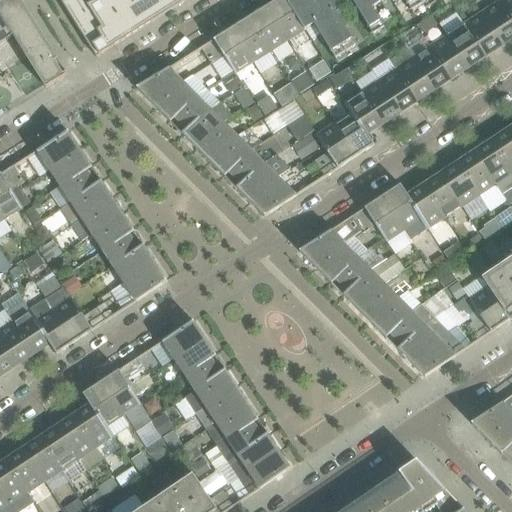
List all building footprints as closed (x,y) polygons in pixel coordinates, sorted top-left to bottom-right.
[(67,77),(22,5),(18,0),(4,0),(0,3),(0,17),(0,18),(13,39),(46,91),(67,77)] [(113,48),(87,7),(89,6),(84,0),(58,0),(96,59),(113,48)] [(136,34),(114,0),(99,0),(89,6),(87,7),(113,48),(136,34)] [(114,0),(136,34),(189,0),(114,0)] [(306,32),(286,0),(280,0),(266,9),(288,43),(306,32)] [(358,51),(334,14),(342,9),(336,0),(286,0),(306,32),(313,27),(337,65),(358,51)] [(388,0),(336,0),(342,9),(351,3),(375,41),(395,28),(390,20),(392,19),(382,4),(388,0)] [(434,3),(432,0),(391,0),(393,3),(396,0),(403,0),(413,16),(434,3)] [(511,0),(502,0),(498,4),(511,25),(511,0)] [(511,41),(511,25),(498,4),(481,15),(502,48),(511,41)] [(288,43),(266,9),(248,20),(270,55),(272,54),(279,64),(293,55),(286,45),(288,43)] [(502,48),(481,15),(464,26),(485,59),(502,48)] [(0,46),(13,39),(0,18),(0,17),(0,46)] [(464,17),(459,19),(464,26),(468,23),(464,17)] [(424,36),(438,27),(432,18),(418,28),(424,36)] [(270,55),(248,20),(230,32),(253,66),(270,55)] [(485,59),(464,26),(447,37),(469,70),(485,59)] [(253,66),(230,32),(212,43),(222,60),(223,58),(235,77),(253,66)] [(469,70),(447,37),(430,48),(452,81),(469,70)] [(222,60),(212,43),(206,47),(216,63),(222,60)] [(216,63),(206,47),(201,50),(211,66),(216,63)] [(452,81),(430,48),(413,59),(435,92),(452,81)] [(435,92),(413,59),(396,71),(418,104),(435,92)] [(323,64),(310,72),(317,84),(331,75),(323,64)] [(157,111),(183,85),(182,84),(169,70),(136,91),(137,91),(157,111)] [(418,104),(396,71),(379,82),(401,115),(418,104)] [(314,87),(306,74),(291,83),(300,96),(314,87)] [(170,125),(197,99),(205,91),(192,78),(182,84),(183,85),(157,111),(170,125)] [(243,89),(237,79),(224,87),(231,97),(243,89)] [(318,99),(333,89),(328,82),(313,92),(318,99)] [(401,115),(379,82),(362,93),(384,126),(401,115)] [(184,138),(210,112),(209,111),(219,105),(205,91),(197,99),(170,125),(184,138)] [(252,104),(245,92),(235,98),(243,110),(252,104)] [(384,126),(362,93),(345,104),(367,137),(384,126)] [(290,103),(285,96),(276,102),(281,109),(290,103)] [(278,111),(271,99),(258,108),(265,119),(278,111)] [(374,147),(367,137),(345,104),(343,105),(350,115),(334,126),(356,159),(374,147)] [(263,120),(255,108),(246,113),(254,125),(263,120)] [(197,152),(224,126),(210,112),(184,138),(197,152)] [(303,118),(287,128),(297,143),(313,133),(303,118)] [(211,166),(237,139),(224,126),(197,152),(211,166)] [(356,159),(334,126),(316,138),(317,140),(327,155),(338,171),(356,159)] [(511,136),(508,130),(491,141),(511,172),(511,136)] [(49,172),(80,151),(68,134),(37,153),(49,172)] [(225,179),(251,153),(237,139),(211,166),(225,179)] [(511,172),(491,141),(474,152),(496,186),(495,186),(502,197),(511,190),(511,172)] [(60,188),(91,168),(80,151),(49,172),(60,188)] [(496,186),(474,152),(457,164),(479,197),(495,186),(496,186)] [(238,193),(264,167),(251,153),(225,179),(238,193)] [(338,171),(327,155),(321,159),(332,175),(338,171)] [(332,175),(321,159),(315,163),(325,179),(332,175)] [(479,197),(457,164),(440,175),(462,208),(479,197)] [(252,206),(278,180),(264,167),(238,193),(252,206)] [(71,205),(102,184),(91,168),(60,188),(71,205)] [(20,193),(17,188),(22,185),(12,169),(0,176),(0,178),(10,193),(21,211),(30,205),(22,192),(20,193)] [(462,208),(440,175),(424,186),(445,219),(462,208)] [(21,211),(10,193),(0,178),(0,216),(3,222),(21,211)] [(264,219),(296,198),(278,180),(252,206),(264,219)] [(71,228),(112,200),(102,184),(71,205),(61,212),(71,228)] [(445,219),(424,186),(407,197),(428,230),(445,219)] [(428,230),(407,197),(400,187),(382,199),(404,232),(410,242),(428,230)] [(404,232),(382,199),(364,211),(375,227),(386,244),(404,232)] [(92,237),(123,217),(112,200),(71,228),(82,243),(92,236),(92,237)] [(46,221),(39,210),(28,217),(35,228),(46,221)] [(375,227),(364,211),(358,215),(368,231),(375,227)] [(368,231),(358,215),(352,219),(362,235),(368,231)] [(502,233),(511,226),(511,218),(510,216),(497,225),(502,233)] [(103,253),(134,233),(123,217),(92,237),(103,253)] [(53,239),(45,228),(37,234),(44,245),(53,239)] [(496,237),(489,228),(479,235),(486,244),(496,237)] [(114,270),(145,249),(134,233),(103,253),(114,270)] [(315,270),(341,243),(330,233),(299,254),(315,270)] [(479,238),(472,242),(477,249),(483,244),(479,238)] [(511,293),(497,270),(492,262),(501,255),(492,242),(467,260),(486,287),(487,287),(489,291),(488,291),(509,322),(511,319),(511,293)] [(62,256),(53,243),(39,253),(48,265),(62,256)] [(329,284),(355,258),(341,243),(315,270),(329,284)] [(461,261),(452,248),(443,254),(451,268),(461,261)] [(124,286),(155,266),(145,249),(114,270),(124,286)] [(0,276),(11,270),(1,255),(0,255),(0,276)] [(44,266),(37,256),(24,264),(31,275),(44,266)] [(343,298),(370,273),(385,263),(379,257),(367,269),(355,258),(329,284),(343,298)] [(449,268),(443,258),(432,264),(439,274),(449,268)] [(511,259),(497,270),(511,293),(511,259)] [(55,263),(49,266),(53,273),(59,269),(55,263)] [(136,304),(167,283),(155,266),(124,286),(136,304)] [(17,268),(9,274),(14,281),(22,276),(17,268)] [(456,283),(449,271),(440,276),(447,288),(456,283)] [(357,312),(383,286),(370,273),(343,298),(357,312)] [(82,289),(75,279),(63,287),(70,297),(82,289)] [(465,296),(457,285),(448,291),(456,302),(465,296)] [(371,326),(397,300),(383,286),(357,312),(371,326)] [(91,333),(83,320),(81,317),(68,298),(63,290),(46,301),(52,310),(51,310),(74,345),(91,333)] [(509,322),(488,291),(471,303),(481,318),(491,334),(509,322)] [(474,312),(466,299),(453,308),(457,314),(469,316),(474,312)] [(385,340),(412,314),(397,300),(371,326),(385,340)] [(74,345),(51,310),(36,320),(30,311),(29,312),(24,304),(23,305),(50,346),(56,356),(74,345)] [(50,346),(23,305),(7,316),(12,323),(11,323),(33,357),(50,346)] [(113,319),(104,305),(93,312),(102,326),(113,319)] [(399,355),(434,321),(421,308),(412,314),(385,340),(399,355)] [(102,326),(93,312),(83,320),(91,333),(102,326)] [(491,334),(481,318),(474,322),(485,338),(491,334)] [(414,369),(447,334),(434,321),(399,355),(414,369)] [(485,338),(474,322),(467,327),(478,343),(485,338)] [(33,357),(11,323),(0,330),(0,343),(16,368),(33,357)] [(173,360),(204,340),(193,323),(162,344),(173,360)] [(424,379),(455,358),(465,352),(447,334),(414,369),(424,379)] [(184,376),(215,356),(204,340),(173,360),(184,376)] [(0,378),(16,368),(0,343),(0,378)] [(195,393),(226,372),(215,356),(184,376),(195,393)] [(148,376),(137,360),(130,365),(141,381),(148,376)] [(141,381),(130,365),(124,369),(135,385),(141,381)] [(135,385),(124,369),(118,373),(129,389),(135,385)] [(195,416),(236,389),(226,372),(195,393),(185,399),(195,416)] [(140,407),(129,389),(118,373),(101,384),(124,418),(140,407)] [(124,418),(101,384),(83,396),(89,406),(105,430),(124,418)] [(206,432),(247,405),(236,389),(195,416),(206,432)] [(145,413),(154,407),(150,400),(140,407),(145,413)] [(217,448),(258,421),(247,405),(206,432),(217,448)] [(486,442),(511,416),(511,414),(502,405),(471,426),(486,442)] [(105,430),(89,406),(73,417),(95,452),(112,440),(105,430)] [(165,416),(153,424),(161,436),(173,429),(165,416)] [(500,455),(511,443),(511,416),(486,442),(500,455)] [(95,452),(73,417),(56,428),(79,463),(95,452)] [(228,464),(269,437),(258,421),(217,448),(228,464)] [(79,463),(56,428),(39,439),(62,474),(79,463)] [(182,447),(173,433),(163,440),(171,454),(182,447)] [(239,481),(279,454),(269,437),(228,464),(239,481)] [(62,474),(39,439),(22,450),(45,485),(62,474)] [(170,456),(160,441),(146,450),(156,465),(170,456)] [(192,442),(177,452),(187,467),(202,457),(192,442)] [(511,467),(511,443),(500,455),(511,467)] [(45,485),(22,450),(5,461),(28,496),(45,485)] [(250,498),(290,470),(279,454),(239,481),(250,498)] [(150,469),(141,455),(130,462),(140,476),(150,469)] [(212,471),(204,460),(190,469),(198,480),(212,471)] [(28,496),(5,461),(0,464),(0,489),(14,511),(23,511),(34,505),(28,496)] [(463,511),(464,511),(416,463),(343,511),(463,511)] [(134,479),(125,465),(114,472),(123,486),(134,479)] [(217,511),(210,501),(193,476),(168,492),(144,508),(147,511),(217,511)] [(165,476),(159,481),(165,490),(172,486),(165,476)] [(119,491),(112,480),(97,490),(99,493),(104,501),(119,491)] [(159,481),(152,485),(159,495),(165,490),(159,481)] [(14,511),(0,489),(0,511),(14,511)] [(87,511),(90,511),(105,502),(104,501),(99,493),(82,504),(87,511)] [(228,511),(233,509),(222,493),(216,497),(226,511),(228,511)] [(226,511),(216,497),(210,501),(217,511),(226,511)]
